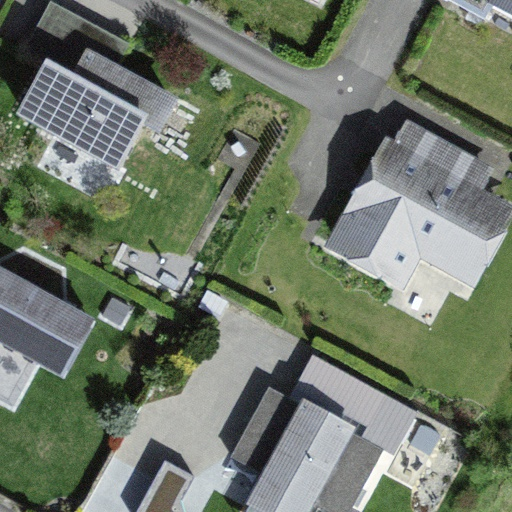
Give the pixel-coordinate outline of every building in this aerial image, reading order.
[(511,0),(449,0),(511,32),(511,0)] [(73,84),(47,71),(17,128),(121,182),(147,133),(164,142),(180,112),(85,62),(73,84)] [(498,179),(399,127),(330,257),(404,296),(422,263),(478,293),(511,229),(511,212),(487,199),(498,179)] [(99,332),(0,277),(0,355),(66,391),(99,332)] [(390,410),(313,370),(238,511),(357,511),(384,461),(368,452),(390,410)] [(164,461),(135,511),(179,511),(178,507),(194,477),(164,461)]
